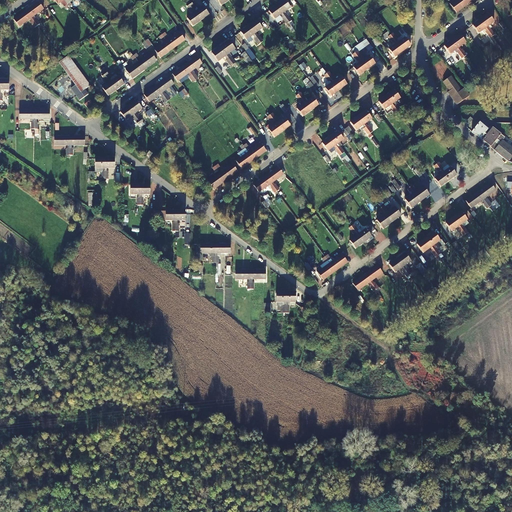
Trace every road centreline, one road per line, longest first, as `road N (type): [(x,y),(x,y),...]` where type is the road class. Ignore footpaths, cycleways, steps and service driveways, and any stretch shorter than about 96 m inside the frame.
road 1 (residential): [(202,212),(418,52)]
road 2 (residential): [(319,295),(498,162)]
road 3 (residential): [(260,0),(89,129)]
road 4 (residential): [(202,212),(319,295)]
road 5 (residential): [(89,129),(202,212)]
road 6 (residential): [(498,162),(447,117),(418,52)]
